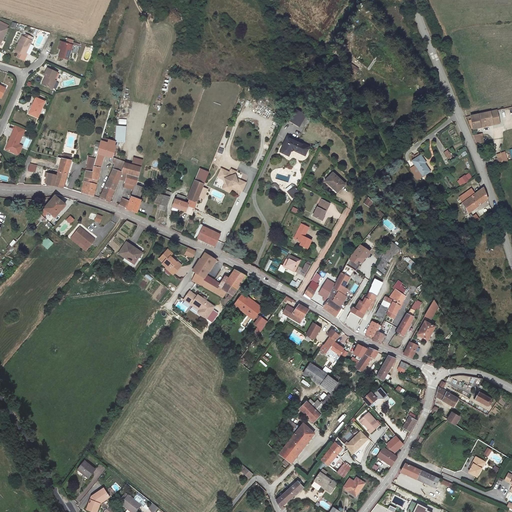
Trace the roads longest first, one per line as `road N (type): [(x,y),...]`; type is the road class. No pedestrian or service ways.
road 1 (unclassified): [(511,260),(414,0)]
road 2 (unclassified): [(215,253),(69,193),(0,189)]
road 3 (unclassified): [(434,373),(352,334),(297,296)]
road 4 (residential): [(363,511),(405,453),(434,373)]
road 5 (residential): [(0,399),(68,511)]
